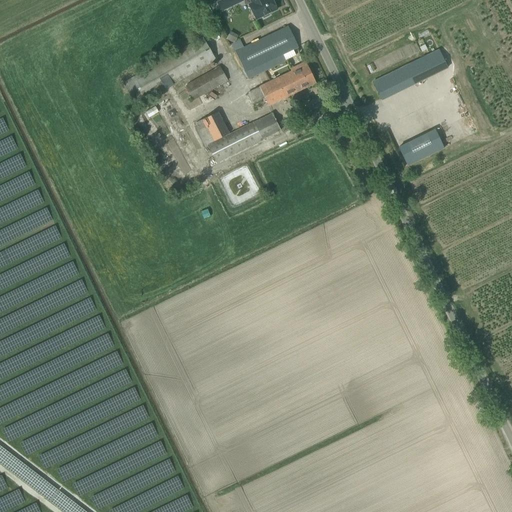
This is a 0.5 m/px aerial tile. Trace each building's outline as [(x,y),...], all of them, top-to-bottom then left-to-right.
[(243,1),(242,0),(221,0),(217,2),(221,12),(243,1)] [(249,0),(251,3),(248,4),(255,20),(262,17),(263,19),(270,16),(269,14),(277,10),(272,0),(249,0)] [(231,44),(248,79),(285,62),(282,55),(298,48),(288,27),(243,48),(240,40),(231,44)] [(134,106),(216,60),(202,37),(120,83),(134,106)] [(447,68),(439,50),(373,82),(381,100),(447,68)] [(291,72),(296,82),(298,81),(302,90),(315,83),(306,65),(297,69),(291,72)] [(193,100),(227,81),(219,66),(185,86),(193,100)] [(291,72),(260,87),(269,106),(302,90),(298,81),(296,82),(291,72)] [(155,107),(145,113),(148,118),(158,112),(155,107)] [(207,144),(228,133),(218,112),(196,123),(207,144)] [(280,130),(271,113),(207,147),(216,164),(280,130)] [(434,129),(398,147),(407,166),(444,148),(434,129)] [(202,165),(198,176),(201,178),(206,167),(202,165)]
